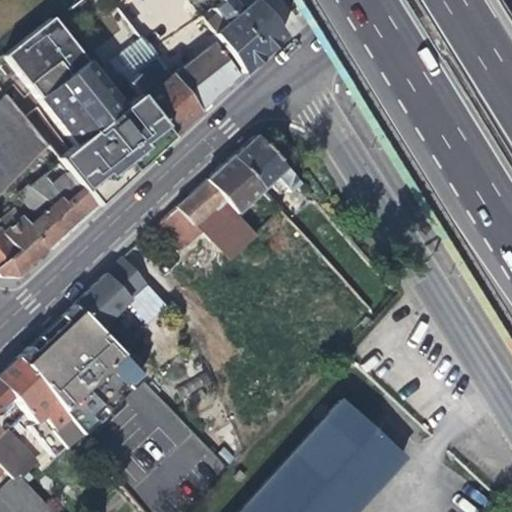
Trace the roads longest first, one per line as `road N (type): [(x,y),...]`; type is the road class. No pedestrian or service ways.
road 1 (unclassified): [(511,429),(284,68)]
road 2 (tertiary): [(284,68),(5,323)]
road 3 (motorway): [(365,0),(511,236)]
road 4 (unknown): [(463,413),(381,511)]
road 5 (unknown): [(463,413),(377,325)]
